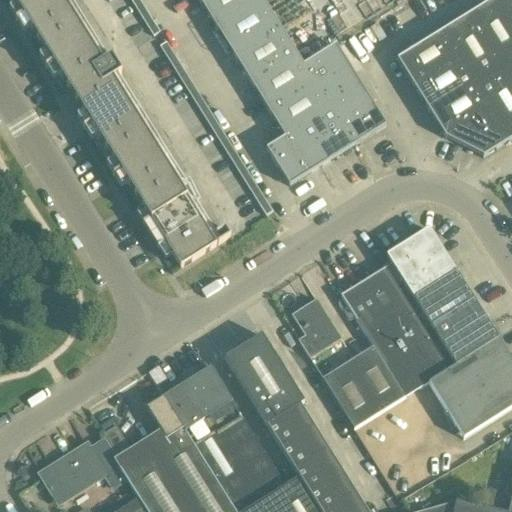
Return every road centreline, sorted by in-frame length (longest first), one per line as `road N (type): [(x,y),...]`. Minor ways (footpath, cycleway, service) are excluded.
road 1 (unclassified): [(511,272),(477,217),(424,189),(386,198),(154,340)]
road 2 (unclassified): [(154,340),(0,90)]
road 3 (unclassified): [(154,340),(0,443)]
